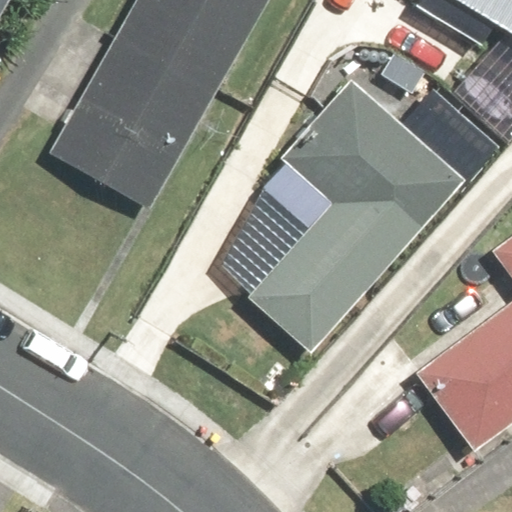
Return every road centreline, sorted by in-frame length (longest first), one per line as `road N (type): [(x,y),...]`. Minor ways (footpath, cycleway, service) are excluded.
road 1 (unknown): [(116,444),(344,0)]
road 2 (residential): [(0,376),(116,444),(191,511)]
